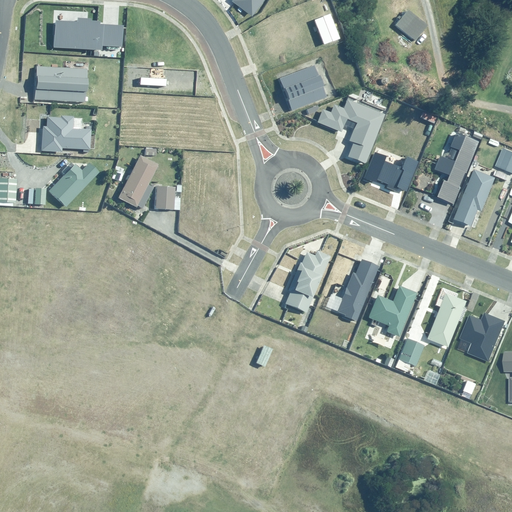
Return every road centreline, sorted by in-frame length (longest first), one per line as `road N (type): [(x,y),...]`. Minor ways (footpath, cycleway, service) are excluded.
road 1 (residential): [(316,201),(511,282)]
road 2 (residential): [(179,0),(212,30),(271,166)]
